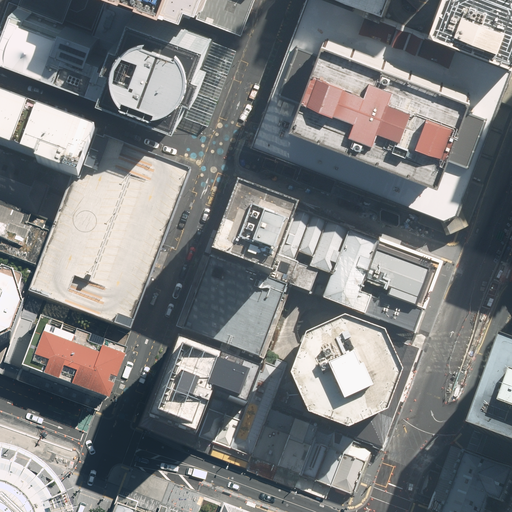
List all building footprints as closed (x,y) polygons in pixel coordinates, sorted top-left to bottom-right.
[(210,36),(109,0),(98,30),(73,21),(21,3),(4,49),(181,112),(190,87),(199,90),(203,78),(207,66),(200,64),(210,36)] [(21,0),(21,3),(73,21),(80,0),(158,0),(238,30),(248,0),(21,0)] [(511,67),(511,65),(337,0),(308,0),(306,6),(300,21),(295,36),(288,54),(284,65),(279,77),(271,100),(254,144),(443,215),(450,211),(458,207),(511,67)] [(337,0),(511,65),(511,54),(511,55),(432,25),(441,0),(389,0),(385,10),(358,0),(337,0)] [(358,0),(385,10),(389,0),(358,0)] [(511,55),(511,54),(511,0),(441,0),(432,25),(511,55)] [(0,99),(0,152),(72,180),(90,134),(82,131),(71,127),(0,99)] [(55,226),(29,292),(131,330),(189,172),(90,134),(72,180),(55,226)] [(0,152),(0,204),(7,207),(55,226),(72,180),(0,152)] [(221,223),(209,257),(269,280),(285,286),(286,284),(304,291),(310,293),(318,271),(309,268),(295,263),(278,256),(295,212),(265,200),(242,192),(234,189),(221,223)] [(398,213),(383,208),(380,209),(380,219),(381,221),(397,226),(400,223),(399,215),(398,213)] [(311,218),(295,212),(278,256),(295,263),(298,253),(311,218)] [(312,259),(326,223),(311,218),(298,253),(312,259)] [(331,275),(348,231),(326,223),(312,259),(309,268),(318,271),(331,275)] [(331,275),(322,299),(352,310),(363,315),(370,296),(359,293),(363,281),(378,243),(348,231),(331,275)] [(439,266),(378,243),(363,281),(388,290),(385,296),(421,310),(439,266)] [(182,328),(258,356),(285,286),(269,280),(209,257),(182,328)] [(0,346),(10,342),(20,314),(10,285),(1,281),(0,281),(0,346)] [(377,299),(370,296),(363,315),(412,334),(421,310),(385,296),(379,294),(377,299)] [(34,319),(20,314),(10,342),(2,363),(19,370),(32,337),(27,336),(34,319)] [(397,371),(380,333),(342,318),(329,324),(304,336),(302,340),(298,350),(288,375),(305,415),(346,430),(382,412),(389,392),(397,371)] [(122,352),(38,321),(32,337),(19,370),(103,401),(122,352)] [(152,416),(199,436),(218,383),(228,357),(180,338),(152,416)] [(511,348),(467,457),(511,473),(511,348)] [(284,370),(264,363),(261,372),(260,371),(251,395),(245,410),(241,420),(231,448),(252,456),(270,409),(284,370)] [(218,383),(213,399),(245,410),(251,395),(218,383)] [(213,399),(209,409),(241,420),(245,410),(213,399)] [(241,420),(209,409),(199,436),(231,448),(241,420)] [(270,409),(252,456),(352,493),(370,446),(270,409)] [(511,483),(511,473),(467,457),(444,511),(487,511),(492,500),(504,504),(511,483)] [(0,460),(0,511),(52,511),(52,509),(50,501),(46,495),(43,488),(38,482),(33,477),(27,472),(20,468),(14,465),(7,462),(0,460)] [(511,511),(511,483),(504,504),(492,500),(487,511),(511,511)] [(63,511),(66,504),(58,501),(57,504),(53,511),(63,511)] [(134,511),(136,510),(116,502),(112,511),(134,511)]
